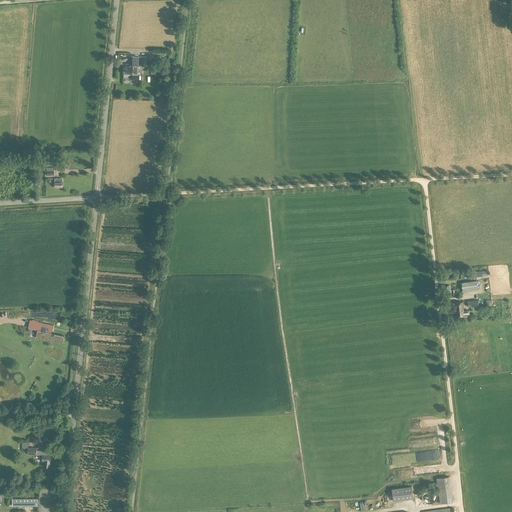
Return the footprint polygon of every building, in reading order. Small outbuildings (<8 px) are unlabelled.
[(131,56),(131,67),(123,67),(123,74),(131,74),(131,81),(140,81),(140,75),(137,75),(138,66),(139,57),(131,56)] [(59,165),(59,157),(51,156),(51,165),(59,165)] [(54,175),(54,167),(46,168),(47,175),(54,175)] [(478,290),(477,280),(461,282),(462,292),(478,290)] [(462,302),(455,303),(456,316),(464,315),(470,314),(469,310),(464,311),(462,302)] [(53,341),(62,343),(63,335),(51,332),(53,325),(30,320),(28,328),(37,330),(36,337),(49,340),(50,337),(54,338),(53,341)] [(44,467),(49,467),(50,462),(51,456),(46,455),(46,452),(37,450),(37,448),(28,447),(29,442),(23,441),(22,449),(26,453),(27,454),(36,455),(36,456),(42,457),(42,461),(45,461),(44,467)] [(437,479),(440,504),(452,503),(449,478),(437,479)]
